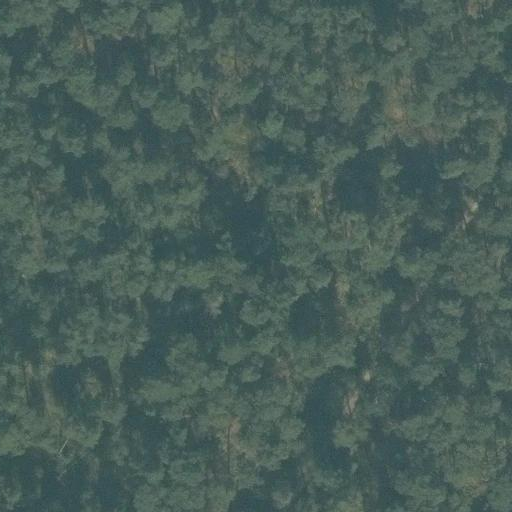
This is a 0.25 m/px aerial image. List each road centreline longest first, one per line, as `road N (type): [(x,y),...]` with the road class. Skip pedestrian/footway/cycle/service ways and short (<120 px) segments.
road 1 (track): [(290,511),(487,181),(511,81)]
road 2 (track): [(0,104),(476,197)]
